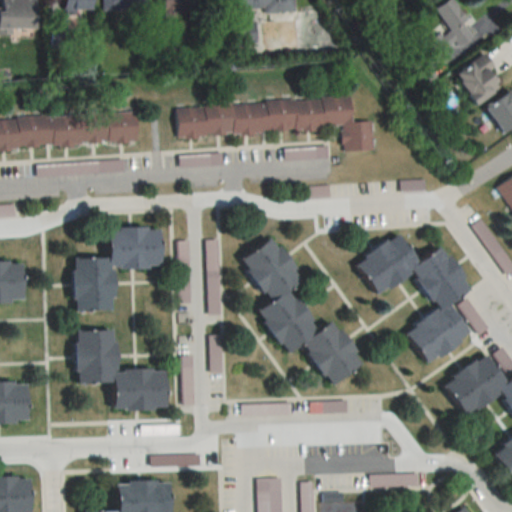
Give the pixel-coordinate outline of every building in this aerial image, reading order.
[(30,0),(0,0),(0,28),(31,29),(30,0)] [(87,0),(59,0),(59,12),(88,12),(87,0)] [(100,0),(100,11),(144,11),(144,0),(100,0)] [(190,0),(157,0),(157,19),(190,19),(190,0)] [(227,0),(230,44),(253,43),(252,22),(248,22),(248,12),(292,10),(291,0),(227,0)] [(454,46),(471,36),(449,0),(443,0),(431,7),(444,29),(423,41),(431,56),(452,43),(454,46)] [(448,75),(468,105),(498,85),(477,55),(448,75)] [(511,121),(511,102),(504,90),(479,108),(496,133),(511,121)] [(170,105),(171,136),(337,129),(338,151),(368,149),(367,120),(346,121),(345,97),(170,105)] [(0,116),(0,147),(132,143),(131,113),(0,116)] [(280,147),(280,159),(322,159),(322,147),(280,147)] [(511,173),(493,185),(511,216),(511,173)] [(99,259),(64,259),(64,312),(105,312),(105,270),(151,270),(151,229),(99,229),(99,259)] [(367,296),(407,274),(428,312),(397,330),(416,364),(462,339),(442,302),(462,291),(437,245),(409,261),(394,234),(347,260),(367,296)] [(354,365),(325,321),(309,331),(281,289),(293,281),(265,238),(231,259),(260,304),(249,311),(278,356),(294,347),(320,387),(354,365)] [(215,239),(202,239),(202,315),(215,315),(215,239)] [(174,303),(185,303),(185,241),(174,241),(174,303)] [(0,383),(0,303),(14,303),(13,263),(0,263),(0,424),(19,424),(19,384),(0,383)] [(157,411),(157,371),(107,370),(107,332),(67,332),(67,385),(104,386),(104,411),(157,411)] [(218,336),(205,336),(205,374),(218,374),(218,336)] [(488,354),(499,370),(509,364),(498,348),(488,354)] [(511,479),(511,372),(496,381),(481,356),(436,382),(456,417),(494,395),(511,426),(511,434),(484,450),(504,485),(511,479)] [(414,474),(364,474),(364,487),(414,487),(414,474)] [(0,511),(23,511),(23,478),(0,478),(0,511)] [(277,511),(277,478),(253,479),(253,511),(277,511)] [(160,511),(159,482),(107,484),(108,511),(160,511)] [(309,511),(308,482),(296,482),(296,511),(309,511)]
